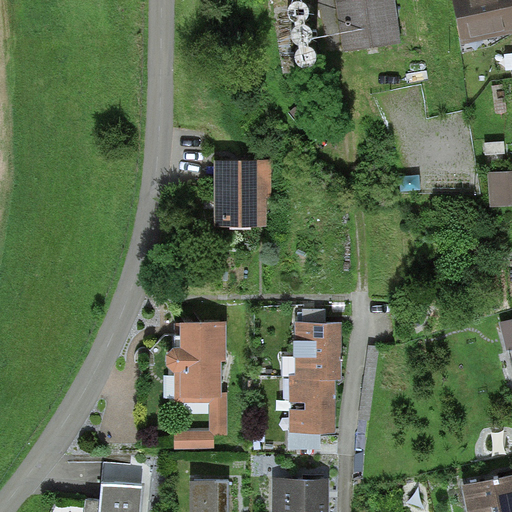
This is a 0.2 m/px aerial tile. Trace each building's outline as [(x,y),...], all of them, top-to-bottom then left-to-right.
[(334,0),(340,43),(396,35),(391,0),(334,0)] [(452,0),(457,32),(508,24),(504,0),(452,0)] [(215,158),(213,216),(257,217),(257,192),(266,193),(266,159),(215,158)] [(511,167),(488,169),(489,199),(511,198),(511,167)] [(511,319),(502,322),(508,345),(511,343),(511,319)] [(173,321),(174,404),(206,404),(206,432),(222,432),(222,396),(218,396),(217,320),(173,321)] [(337,374),(336,323),(293,324),(294,375),(337,374)] [(331,428),(331,382),(289,383),(289,429),(331,428)] [(206,446),(206,432),(171,433),(171,446),(206,446)] [(511,511),(511,470),(464,480),(470,511),(511,511)] [(281,511),(319,511),(321,476),(273,475),(272,505),(282,506),(281,511)] [(189,476),(187,511),(221,511),(223,478),(189,476)] [(96,477),(94,511),(135,511),(138,479),(96,477)]
